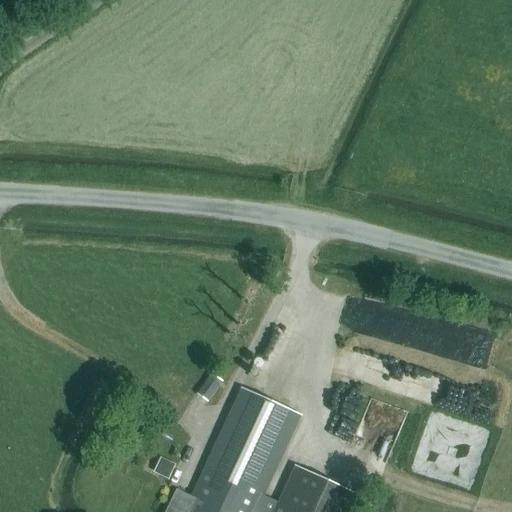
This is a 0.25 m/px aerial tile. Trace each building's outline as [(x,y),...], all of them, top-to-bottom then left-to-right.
[(461,395),(465,381),(434,372),(430,385),(461,395)] [(202,382),(205,378),(200,374),(197,379),(202,382)] [(208,402),(219,386),(208,378),(197,395),(208,402)] [(265,496),(301,416),(241,389),(191,497),(177,490),(166,511),(363,511),(369,499),(296,466),(280,503),(265,496)] [(168,480),(176,466),(161,458),(154,472),(168,480)]
